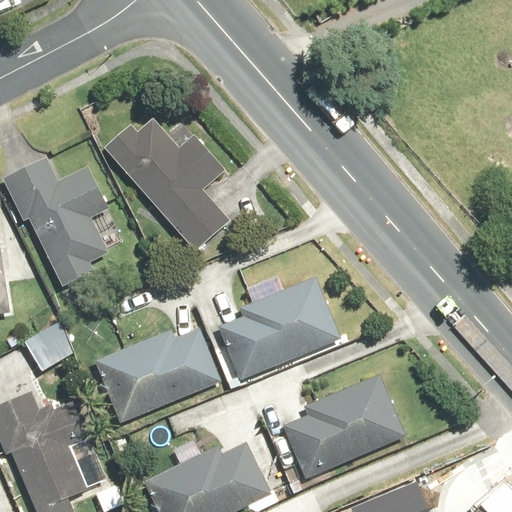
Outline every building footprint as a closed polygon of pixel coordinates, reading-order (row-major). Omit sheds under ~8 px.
[(128,126),(101,149),(192,252),(227,222),(200,192),(223,172),(192,137),(177,150),(151,120),(135,134),(128,126)] [(21,223),(26,221),(60,289),(91,274),(86,264),(106,255),(88,220),(106,211),(85,169),(55,183),(44,159),(0,180),(21,223)] [(216,330),(238,382),(338,340),(312,278),(236,310),(240,319),(216,330)] [(92,363),(118,425),(220,383),(197,329),(172,340),(169,331),(92,363)] [(280,428),(303,480),(403,438),(377,376),(301,408),(305,417),(280,428)] [(29,393),(0,405),(0,449),(3,456),(9,454),(33,511),(69,511),(64,500),(85,492),(66,446),(85,439),(70,403),(51,411),(49,406),(36,411),(29,393)] [(141,484),(154,511),(235,511),(246,507),(248,511),(257,511),(277,503),(271,491),(267,493),(243,444),(220,455),(216,447),(141,484)] [(435,511),(424,485),(361,511),(435,511)]
